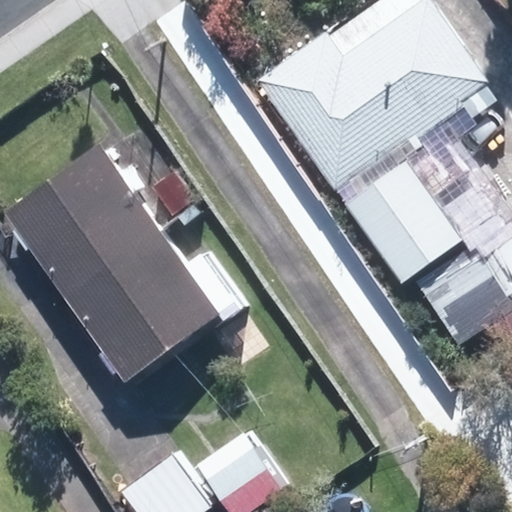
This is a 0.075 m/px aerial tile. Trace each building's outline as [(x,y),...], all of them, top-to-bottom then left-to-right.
[(267,77),(346,187),(501,77),(445,0),(426,0),(354,52),(337,28),(267,77)] [(237,306),(113,137),(18,206),(142,375),(237,306)] [(418,154),(356,200),(414,278),(476,233),(418,154)] [(511,313),(511,270),(492,243),(428,288),(467,345),(511,313)] [(209,461),(245,511),(250,511),(295,481),(256,427),(209,461)] [(131,487),(149,511),(207,511),(222,502),(183,449),(131,487)]
